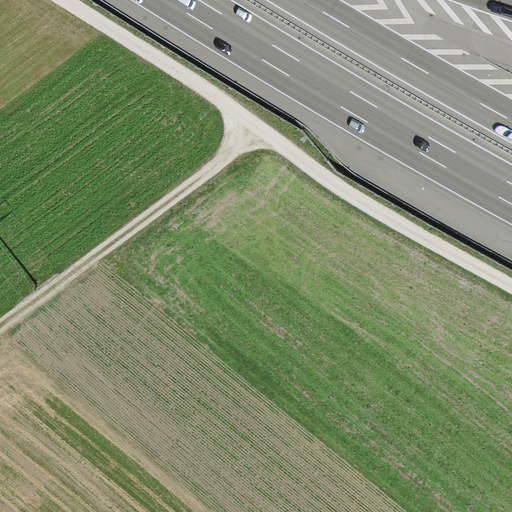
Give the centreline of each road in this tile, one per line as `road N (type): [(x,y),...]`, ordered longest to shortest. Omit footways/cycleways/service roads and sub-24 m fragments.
road 1 (track): [(511,286),(367,205),(207,89),(64,0)]
road 2 (motorway): [(182,0),(511,194)]
road 3 (track): [(0,325),(263,130)]
road 4 (motorway): [(511,120),(304,0)]
